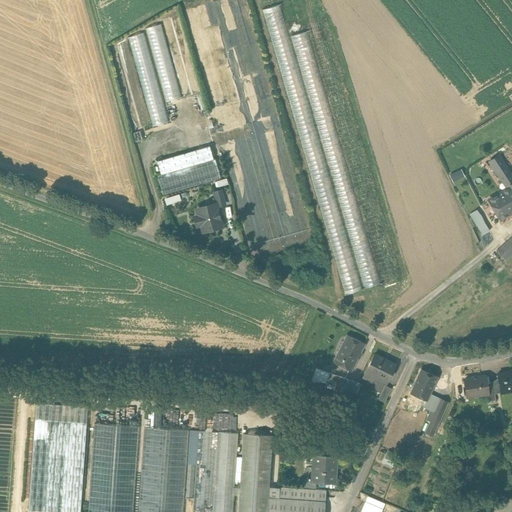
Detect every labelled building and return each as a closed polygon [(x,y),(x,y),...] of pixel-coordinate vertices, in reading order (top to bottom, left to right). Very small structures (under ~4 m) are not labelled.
[(200,93),(178,15),(163,20),(184,97),(200,93)] [(181,98),(161,24),(145,29),(166,102),(181,98)] [(168,122),(144,33),(128,38),(153,127),(168,122)] [(149,128),(125,43),(110,47),(133,132),(149,128)] [(209,147),(157,162),(161,175),(157,176),(163,195),(220,178),(215,159),(213,160),(209,147)] [(511,185),(511,177),(498,157),(489,162),(493,168),(494,168),(508,188),(511,185)] [(511,195),(508,188),(488,200),(500,220),(511,212),(511,195)] [(221,191),(214,193),(218,206),(225,205),(221,191)] [(179,194),(164,198),(167,205),(181,201),(179,194)] [(474,204),(466,208),(481,235),(489,231),(474,204)] [(214,205),(198,210),(200,216),(195,218),(197,226),(202,224),(204,231),(220,226),(214,205)] [(511,236),(496,251),(502,258),(511,249),(511,236)] [(499,259),(491,265),(496,271),(504,265),(499,259)] [(348,336),(334,363),(350,371),(364,344),(348,336)] [(396,365),(374,355),(363,377),(372,382),(374,377),(387,383),(396,365)] [(438,377),(421,370),(410,393),(427,401),(438,377)] [(510,372),(497,374),(499,382),(500,393),(511,391),(511,370),(510,371),(510,372)] [(486,376),(464,380),(467,397),(488,394),(487,384),(486,376)] [(352,385),(335,379),(333,386),(339,387),(356,393),(360,384),(353,381),(352,385)] [(493,383),(487,384),(488,394),(489,402),(496,400),(494,394),(493,383)] [(385,386),(378,399),(385,403),(391,389),(385,386)] [(440,399),(435,412),(431,410),(427,420),(431,422),(426,433),(433,436),(448,403),(440,399)] [(183,511),(189,430),(144,427),(138,511),(132,511),(139,427),(94,424),(88,511),(80,511),(87,423),(35,420),(28,511),(233,511),(238,434),(198,431),(192,511),(183,511)] [(273,436),(243,434),(238,511),(267,511),(269,487),(273,436)] [(337,458),(314,456),(312,481),(312,482),(316,482),(335,483),(337,458)] [(188,464),(184,511),(191,511),(195,465),(188,464)] [(312,481),(304,480),(304,488),(316,489),(316,482),(312,482),(312,481)] [(324,511),(326,491),(269,487),(267,511),(324,511)] [(380,511),(384,504),(368,497),(361,511),(380,511)]
